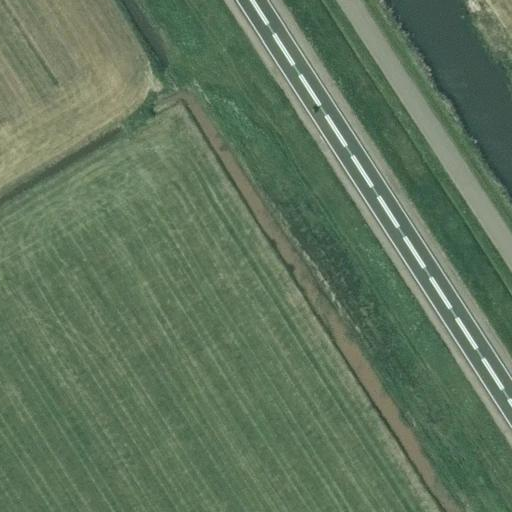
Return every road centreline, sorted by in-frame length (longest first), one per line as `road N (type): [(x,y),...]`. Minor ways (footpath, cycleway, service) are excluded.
road 1 (trunk): [(511,405),(250,0)]
road 2 (unclassified): [(511,254),(346,0)]
